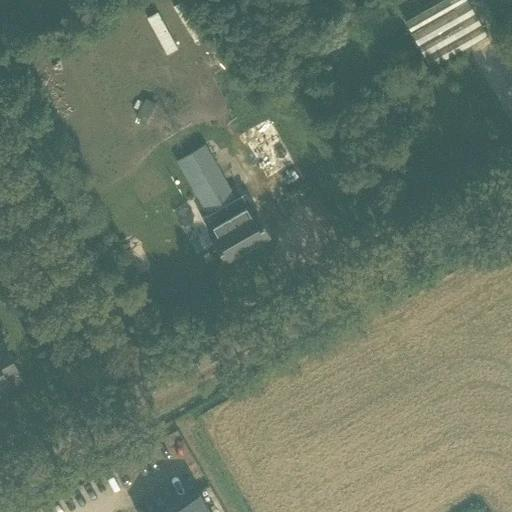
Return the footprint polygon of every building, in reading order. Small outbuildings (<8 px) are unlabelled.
[(141,0),(139,0),(131,4),(149,37),(159,32),(141,0)] [(469,0),(435,0),(404,17),(429,63),(487,32),(469,0)] [(116,67),(132,62),(117,19),(102,25),(116,67)] [(154,103),(145,98),(136,115),(145,120),(154,103)] [(307,132),(279,147),(295,177),(323,162),(307,132)] [(208,227),(225,256),(249,242),(267,232),(250,203),(243,207),(237,197),(234,198),(215,163),(188,179),(208,214),(216,209),(222,219),(208,227)] [(0,395),(4,403),(29,389),(1,341),(0,341),(0,395)] [(225,511),(209,483),(158,511),(225,511)]
